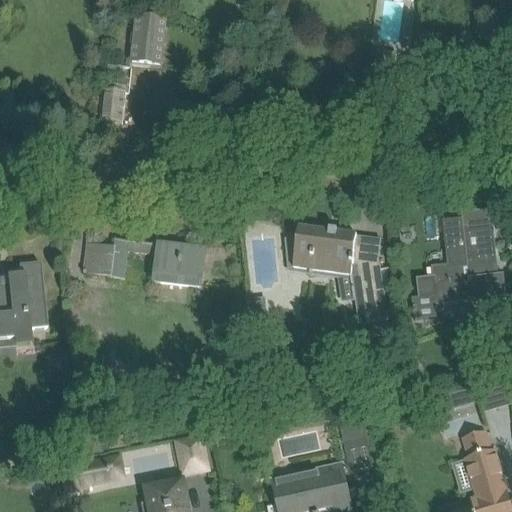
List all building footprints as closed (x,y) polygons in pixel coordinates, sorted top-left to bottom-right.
[(162,69),(167,21),(136,17),(134,36),(132,36),(131,47),(133,48),(131,66),(162,69)] [(377,52),(375,67),(395,70),(397,55),(377,52)] [(130,95),(133,70),(107,67),(103,103),(101,123),(115,124),(115,126),(123,127),(127,95),(130,95)] [(261,145),(264,119),(247,117),(244,143),(261,145)] [(498,278),(493,233),(491,213),(463,216),(464,222),(444,224),(449,267),(432,268),(433,281),(419,282),(421,301),(436,299),(437,307),(464,302),(478,298),(480,305),(507,303),(504,278),(498,278)] [(299,230),(294,271),(311,274),(310,277),(313,278),(314,274),(350,279),(354,302),(355,302),(358,319),(365,317),(367,326),(389,322),(379,261),(355,258),(357,237),(338,235),(338,234),(330,233),(330,234),(299,230)] [(206,253),(116,242),(115,249),(88,246),(84,276),(125,281),(129,254),(158,257),(156,278),(202,284),(206,253)] [(0,342),(13,341),(14,348),(31,346),(29,330),(46,329),(42,286),(40,266),(20,268),(20,277),(21,286),(8,287),(0,287),(0,342)] [(253,351),(271,349),(265,301),(247,303),(253,351)] [(363,411),(338,417),(345,449),(370,443),(363,411)] [(262,426),(249,429),(252,441),(265,438),(262,426)] [(471,508),(456,511),(511,511),(507,494),(504,495),(502,485),(504,484),(495,453),(492,454),(486,435),(464,441),(469,461),(466,462),(475,493),(478,492),(481,501),(470,504),(471,508)] [(202,440),(178,445),(184,477),(208,472),(202,440)] [(80,464),(60,468),(66,498),(86,494),(85,487),(124,480),(120,461),(81,469),(80,464)] [(355,511),(344,463),(274,478),(281,511),(355,511)] [(182,487),(149,493),(151,504),(150,504),(151,505),(142,506),(143,511),(188,511),(185,498),(184,498),(182,487)]
